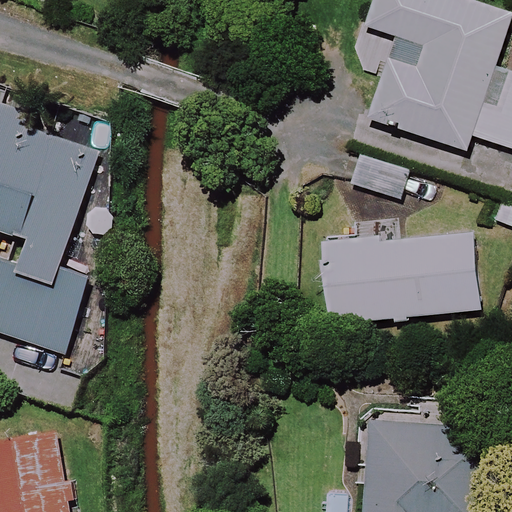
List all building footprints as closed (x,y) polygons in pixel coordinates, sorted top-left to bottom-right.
[(511,149),(511,73),(497,69),(511,24),(511,14),(466,0),(380,0),(371,29),(429,48),(422,71),(393,61),(374,120),(469,152),(474,137),(511,149)] [(32,118),(0,107),(0,333),(69,356),(94,280),(67,271),(104,157),(27,132),(32,118)] [(415,168),(366,152),(354,188),(404,204),(415,168)] [(484,313),(478,234),(327,246),(334,326),(484,313)] [(486,511),(494,436),(375,425),(367,511),(486,511)] [(83,511),(72,437),(0,448),(0,511),(83,511)]
